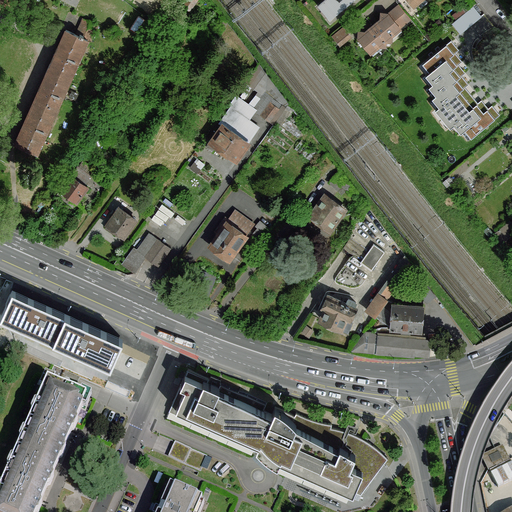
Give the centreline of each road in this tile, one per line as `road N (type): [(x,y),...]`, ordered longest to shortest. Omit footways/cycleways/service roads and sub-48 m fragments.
road 1 (primary): [(179,327),(0,246)]
road 2 (residential): [(148,396),(0,333)]
road 3 (primary): [(287,364),(389,410),(418,441)]
road 4 (primary): [(511,377),(474,446),(461,511)]
road 5 (primary): [(430,379),(371,379),(287,364)]
road 6 (residential): [(97,511),(148,396)]
